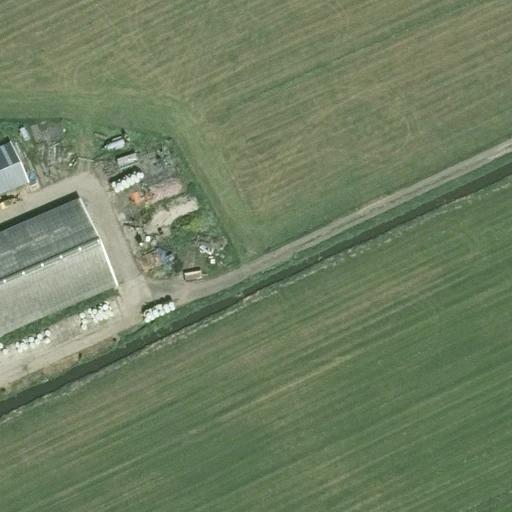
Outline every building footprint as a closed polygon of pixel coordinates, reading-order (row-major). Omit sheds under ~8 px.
[(9,144),(0,147),(0,195),(26,184),(9,144)] [(138,202),(196,184),(190,162),(132,180),(138,202)] [(136,211),(144,240),(214,219),(205,190),(136,211)] [(78,202),(0,235),(0,335),(114,286),(78,202)] [(0,366),(62,334),(54,319),(0,346),(0,366)]
